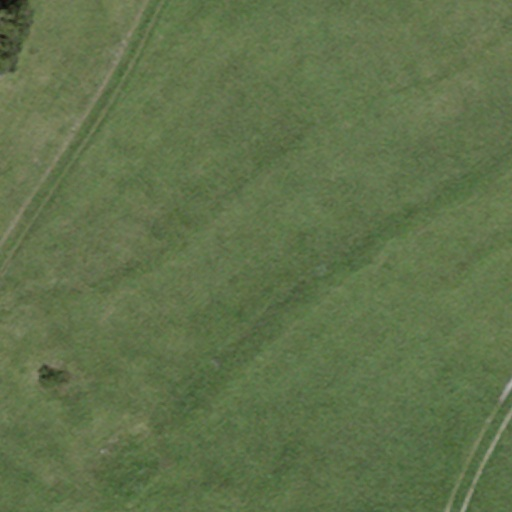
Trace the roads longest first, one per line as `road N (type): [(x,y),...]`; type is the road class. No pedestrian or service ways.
road 1 (track): [(0,270),(161,0)]
road 2 (track): [(511,395),(457,511)]
